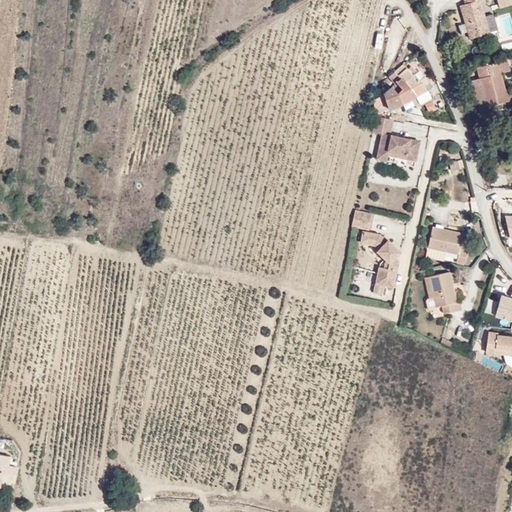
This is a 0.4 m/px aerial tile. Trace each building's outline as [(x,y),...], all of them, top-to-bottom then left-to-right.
[(464,0),(466,4),(460,5),(470,39),(490,33),(489,32),(485,16),(480,0),(464,0)] [(511,0),(497,0),(500,9),(511,5),(511,0)] [(485,16),(489,32),(498,30),(493,14),(485,16)] [(402,75),(420,66),(416,56),(398,67),(402,75)] [(511,75),(511,63),(483,71),(485,83),(477,85),(484,117),(501,113),(500,109),(511,106),(511,98),(511,93),(507,77),(511,75)] [(425,74),(422,65),(420,66),(402,75),(394,79),(397,86),(403,98),(411,95),(418,116),(429,113),(420,91),(431,87),(429,82),(435,80),(432,72),(425,74)] [(377,109),(403,98),(397,86),(388,92),(372,99),(377,109)] [(394,130),(396,114),(378,111),(375,127),(386,128),(382,145),(391,147),(391,149),(418,156),(423,136),(394,130)] [(389,155),(391,149),(391,147),(382,145),(380,153),(389,155)] [(359,200),(356,217),(373,221),(376,205),(359,200)] [(469,216),(439,206),(432,227),(459,235),(457,244),(469,247),(472,232),(465,229),(469,216)] [(382,226),(373,224),(372,235),(378,237),(383,240),(382,242),(389,251),(387,258),(382,257),(380,266),(388,267),(387,275),(397,278),(400,253),(398,249),(404,244),(392,232),(390,234),(382,226)] [(455,290),(449,259),(421,264),(426,294),(437,292),(439,303),(461,300),(459,289),(455,290)] [(379,274),(387,275),(388,267),(380,266),(379,274)] [(497,336),(497,341),(508,343),(511,347),(511,324),(501,323),(502,319),(491,317),(488,333),(497,336)] [(12,448),(0,446),(0,479),(2,479),(3,473),(16,475),(19,459),(11,458),(12,448)]
